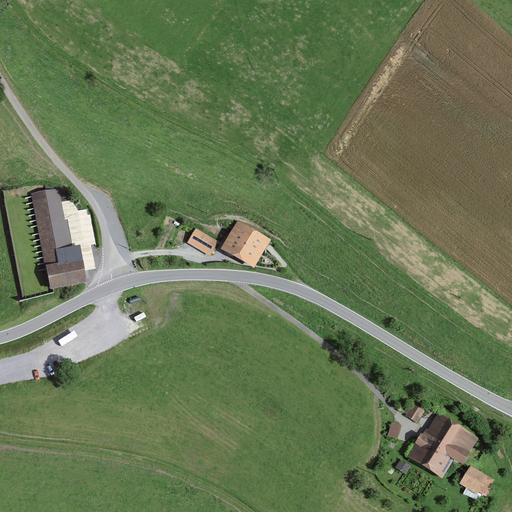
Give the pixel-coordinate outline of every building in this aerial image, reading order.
[(57,189),(28,194),(48,293),(84,286),(77,248),(69,250),(57,189)] [(264,241),(237,226),(223,251),(250,266),(264,241)] [(195,228),(188,244),(213,255),(220,240),(195,228)] [(407,403),(402,413),(414,420),(420,410),(407,403)] [(434,414),(408,458),(439,477),(450,459),(459,464),(474,438),(434,414)] [(389,434),(397,436),(401,424),(393,422),(389,434)] [(398,460),(392,468),(403,475),(409,466),(398,460)] [(468,467),(458,484),(475,494),(486,478),(468,467)]
